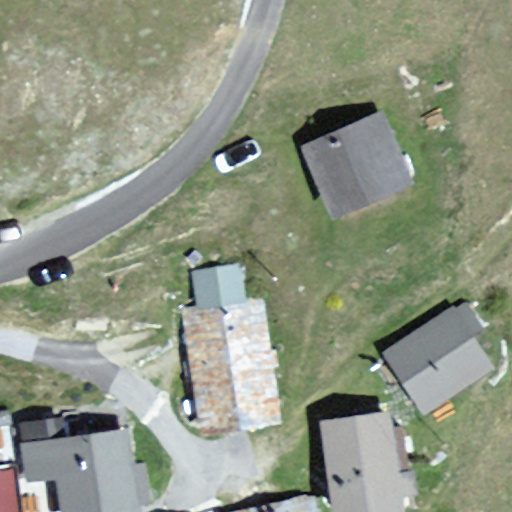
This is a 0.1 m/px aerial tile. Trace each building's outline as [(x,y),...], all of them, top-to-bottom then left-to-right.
[(407,107),(325,146),(360,220),(442,181),(407,107)] [(252,262),(204,269),(210,308),(256,300),(252,262)] [(210,308),(195,311),(214,434),(295,419),(277,296),(256,300),(210,308)] [(511,341),(482,298),(404,351),(450,418),(511,376),(511,341)] [(415,404),(340,419),(358,511),(430,511),(436,511),(415,404)] [(152,511),(141,428),(32,442),(38,482),(70,479),(73,511),(152,511)] [(0,460),(0,510),(23,509),(21,460),(0,460)] [(337,511),(330,488),(251,511),(337,511)]
